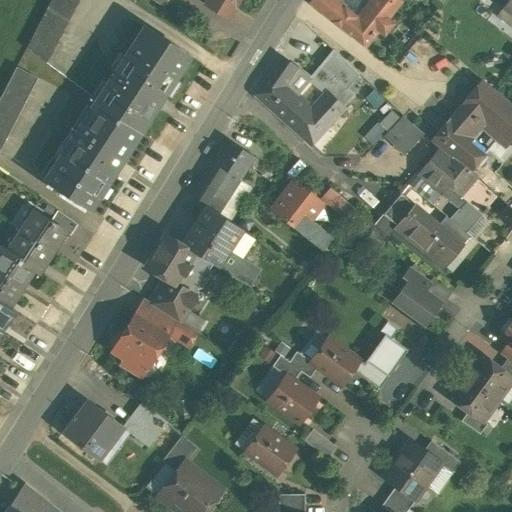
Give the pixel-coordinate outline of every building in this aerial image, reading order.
[(50,0),(26,48),(46,63),(78,0),(50,0)] [(208,0),(205,6),(227,19),(237,0),(208,0)] [(363,47),(378,29),(384,34),(393,24),(386,19),(391,13),(387,11),(372,2),(358,18),(334,0),(312,0),(309,4),(363,47)] [(369,0),(372,2),(387,11),(394,0),(369,0)] [(511,0),(506,0),(502,7),(511,14),(511,0)] [(142,24),(94,102),(140,132),(189,56),(142,24)] [(359,75),(333,50),(309,79),(307,81),(327,96),(327,95),(340,107),(351,94),(346,90),(359,75)] [(298,98),(284,86),(297,70),(282,58),(256,95),(308,142),(340,107),(327,95),(327,96),(312,112),(298,98)] [(37,77),(16,67),(11,76),(32,87),(37,77)] [(307,81),(309,79),(297,70),(284,86),(298,98),(310,83),(307,81)] [(32,87),(11,76),(6,86),(27,97),(32,87)] [(511,106),(483,81),(462,106),(481,123),(497,136),(506,144),(507,143),(511,136),(511,106)] [(27,97),(6,86),(1,95),(22,106),(27,97)] [(22,106),(1,95),(0,97),(0,106),(17,115),(22,106)] [(94,102),(44,180),(89,210),(120,161),(122,162),(140,132),(94,102)] [(17,115),(0,106),(0,118),(12,125),(17,115)] [(481,123),(462,106),(432,141),(450,156),(469,171),(481,154),(466,142),(481,123)] [(364,131),(371,140),(400,118),(393,109),(364,131)] [(402,116),(383,136),(403,156),(424,134),(402,116)] [(12,125),(0,118),(0,130),(7,134),(12,125)] [(506,144),(497,136),(486,149),(502,163),(511,150),(511,147),(507,143),(506,144)] [(254,157),(228,140),(191,196),(205,204),(212,194),(226,172),(239,180),(254,157)] [(469,171),(450,156),(448,158),(438,150),(419,172),(442,191),(441,194),(453,204),(457,198),(475,176),(469,171)] [(239,180),(226,172),(212,194),(225,202),(227,199),(239,180)] [(239,180),(227,199),(233,203),(224,217),(247,232),(254,222),(234,209),(248,189),(239,180)] [(322,204),(294,182),(272,211),(322,251),(331,240),(312,224),(311,225),(307,222),(322,204)] [(355,209),(332,190),(323,200),(347,219),(355,209)] [(416,208),(399,194),(391,203),(408,217),(416,208)] [(457,198),(453,204),(456,207),(461,201),(457,198)] [(408,217),(391,203),(382,215),(398,228),(408,217)] [(464,204),(450,220),(465,233),(479,217),(464,204)] [(224,217),(207,206),(181,244),(194,252),(212,264),(218,267),(229,249),(243,259),(257,238),(247,232),(224,217)] [(438,225),(416,208),(408,217),(398,228),(445,267),(470,237),(465,233),(450,220),(445,216),(438,225)] [(78,224),(58,210),(50,221),(65,231),(64,233),(69,237),(78,224)] [(50,221),(34,211),(20,231),(52,252),(64,233),(65,231),(50,221)] [(52,252),(20,231),(7,251),(33,269),(39,272),(52,252)] [(181,244),(166,234),(145,267),(164,278),(174,285),(175,283),(181,273),(184,275),(189,273),(191,270),(190,265),(187,263),(194,252),(181,244)] [(7,251),(1,248),(0,249),(0,275),(20,289),(33,269),(7,251)] [(212,264),(194,252),(187,263),(190,265),(191,270),(189,273),(184,275),(181,273),(175,283),(193,294),(197,289),(201,288),(209,274),(208,270),(212,264)] [(257,273),(235,259),(227,273),(249,286),(257,273)] [(430,282),(411,267),(403,278),(408,282),(408,281),(423,291),(430,282)] [(20,289),(0,275),(0,303),(7,309),(20,289)] [(174,285),(164,278),(149,304),(148,305),(165,315),(166,315),(166,314),(180,323),(195,299),(193,294),(175,283),(174,285)] [(423,291),(408,281),(408,282),(392,303),(423,326),(439,303),(423,291)] [(165,315),(148,305),(149,304),(144,301),(136,313),(158,327),(165,315)] [(7,309),(0,303),(0,331),(13,312),(7,309)] [(158,327),(136,313),(123,335),(120,333),(116,335),(112,341),(113,346),(115,347),(114,350),(126,358),(125,359),(144,371),(168,333),(158,327)] [(180,323),(166,314),(166,315),(165,315),(158,327),(168,333),(188,346),(196,334),(180,323)] [(511,318),(503,332),(506,335),(507,340),(505,343),(508,345),(511,347),(511,318)] [(359,360),(352,370),(380,389),(407,350),(391,339),(398,329),(387,322),(380,332),(384,335),(364,364),(359,360)] [(310,362),(310,363),(316,368),(340,385),(352,370),(359,360),(328,338),(310,362)] [(511,347),(508,345),(501,354),(506,359),(511,362),(511,347)] [(310,362),(296,351),(288,362),(300,371),(309,377),(316,368),(310,363),(310,362)] [(511,377),(500,368),(478,353),(462,375),(497,401),(511,380),(511,377)] [(288,362),(279,355),(271,366),(285,376),(286,375),(293,380),(300,371),(288,362)] [(511,362),(506,359),(500,368),(511,377),(511,362)] [(285,376),(268,400),(298,423),(316,398),(293,380),(286,375),(285,376)] [(497,401),(462,375),(446,396),(468,411),(482,422),(482,421),(497,401)] [(122,427),(89,401),(64,434),(98,459),(122,427)] [(167,423),(141,401),(122,427),(127,430),(126,431),(148,447),(167,423)] [(482,422),(468,411),(461,421),(479,434),(487,424),(482,421),(482,422)] [(264,427),(245,452),(276,474),(294,449),(264,427)] [(305,442),(327,459),(336,447),(314,430),(305,442)] [(181,435),(162,461),(176,472),(184,461),(185,462),(196,447),(181,435)] [(423,450),(409,440),(383,477),(395,486),(411,497),(412,496),(421,483),(425,485),(440,465),(441,463),(423,450)] [(460,461),(430,440),(423,450),(441,463),(440,465),(451,473),(460,461)] [(176,472),(157,496),(167,503),(166,508),(171,511),(186,511),(191,507),(197,511),(204,511),(222,490),(185,462),(184,461),(176,472)] [(57,511),(23,485),(17,495),(35,507),(31,511),(57,511)] [(411,497),(395,486),(388,495),(408,509),(415,499),(412,496),(411,497)] [(304,506),(304,494),(278,494),(278,506),(304,506)] [(31,511),(35,507),(17,495),(10,505),(20,511),(31,511)] [(405,511),(408,509),(388,495),(381,506),(389,511),(390,511),(405,511)]
